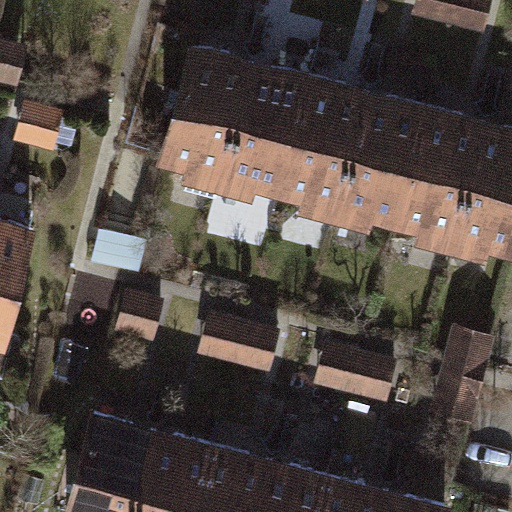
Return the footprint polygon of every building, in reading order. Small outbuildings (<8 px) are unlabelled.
[(426,0),(423,25),(496,35),(500,0),(426,0)] [(228,34),(195,25),(159,160),(511,252),(511,247),(511,107),(510,107),(457,94),(401,79),(344,64),(282,48),(228,34)] [(0,33),(0,76),(26,84),(37,44),(0,33)] [(60,147),(71,112),(35,100),(24,136),(60,147)] [(0,335),(8,338),(45,217),(0,203),(0,335)] [(158,342),(172,297),(93,272),(79,316),(158,342)] [(214,307),(203,348),(280,368),(291,327),(214,307)] [(459,326),(440,406),(483,417),(503,337),(459,326)] [(328,345),(325,390),(403,397),(406,352),(328,345)] [(127,404),(98,397),(67,511),(443,511),(449,488),(418,480),(358,465),(301,450),(246,435),(187,420),(127,404)]
